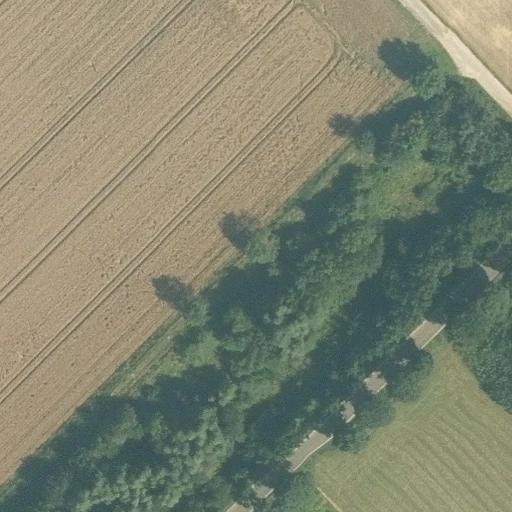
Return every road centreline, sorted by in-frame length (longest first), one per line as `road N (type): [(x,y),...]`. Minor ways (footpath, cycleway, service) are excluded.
road 1 (unclassified): [(247,511),(511,246)]
road 2 (track): [(511,112),(405,0)]
